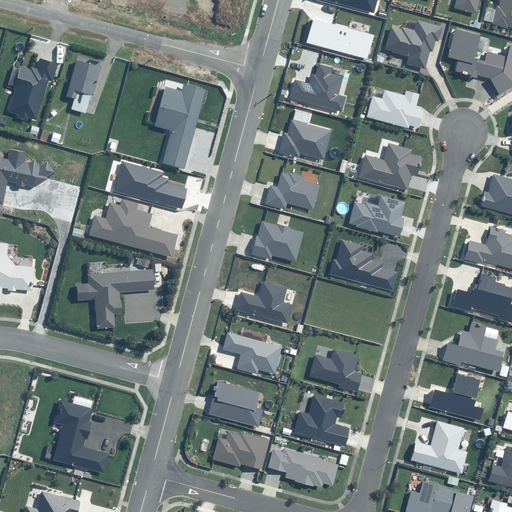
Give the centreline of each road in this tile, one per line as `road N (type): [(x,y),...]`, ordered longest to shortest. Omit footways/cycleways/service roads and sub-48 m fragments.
road 1 (residential): [(462,133),(359,511)]
road 2 (unclassified): [(176,382),(259,70)]
road 3 (residential): [(0,0),(259,70)]
road 4 (residential): [(176,382),(0,333)]
road 5 (residential): [(150,475),(285,511)]
